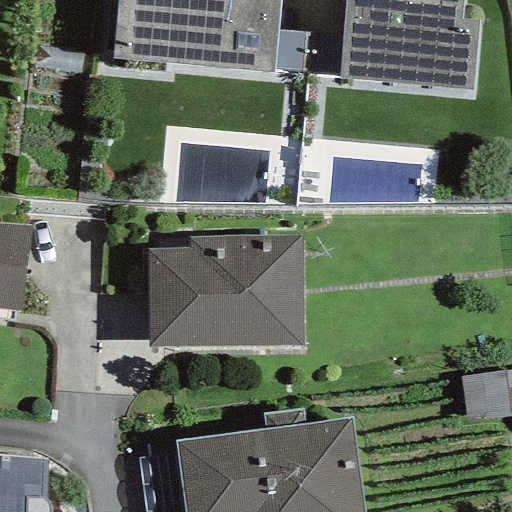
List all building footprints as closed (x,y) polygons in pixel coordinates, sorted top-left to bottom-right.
[(279,0),(116,0),(112,60),(274,73),(279,0)] [(461,0),(345,0),(339,79),(473,91),(479,20),(460,19),(461,0)] [(0,309),(22,312),(32,227),(0,223),(0,309)] [(146,248),(147,348),(303,347),(302,236),(188,237),(188,248),(146,248)] [(511,370),(460,378),(466,421),(511,414),(511,370)] [(261,415),(263,428),(303,423),(302,410),(261,415)] [(363,511),(350,416),(303,423),(263,428),(174,441),(176,455),(184,511),(363,511)] [(184,511),(176,455),(137,460),(144,511),(184,511)] [(0,511),(51,511),(51,510),(50,506),(48,503),(44,500),(46,460),(0,457),(0,511)]
